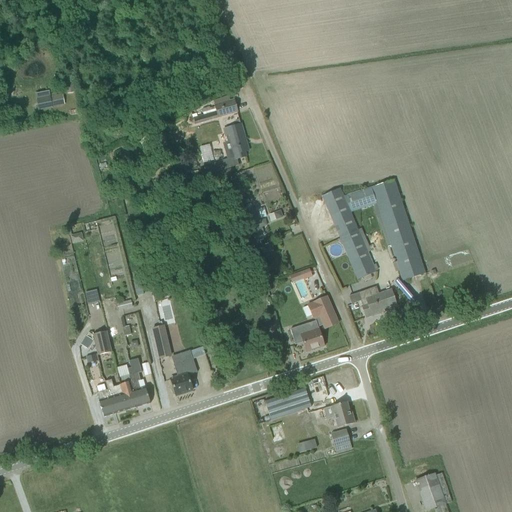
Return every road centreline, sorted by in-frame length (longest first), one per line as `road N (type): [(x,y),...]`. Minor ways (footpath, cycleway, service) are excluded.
road 1 (track): [(357,355),(207,0)]
road 2 (tertiary): [(0,472),(357,355)]
road 3 (unclassified): [(403,511),(357,355)]
road 4 (tertiary): [(357,355),(511,304)]
